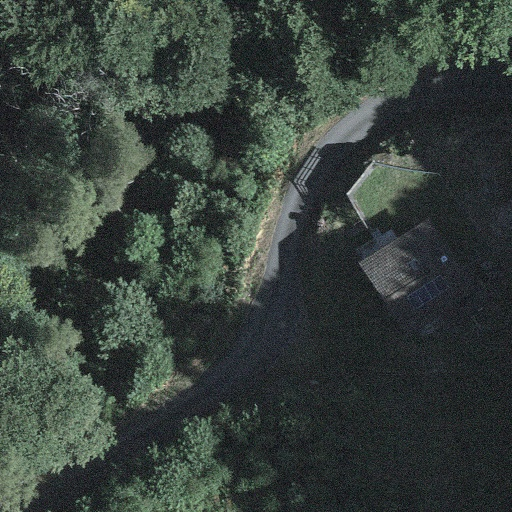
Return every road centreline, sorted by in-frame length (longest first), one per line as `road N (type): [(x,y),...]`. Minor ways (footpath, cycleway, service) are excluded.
road 1 (unclassified): [(29,511),(250,355),(302,182),(338,133),(395,98),(448,86),(511,86)]
road 2 (unclassified): [(443,0),(244,82),(0,232)]
